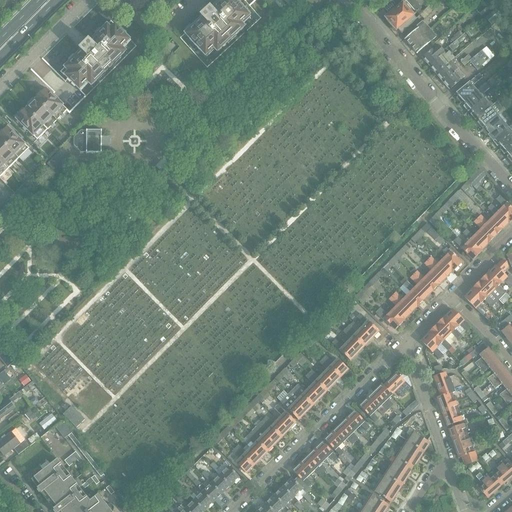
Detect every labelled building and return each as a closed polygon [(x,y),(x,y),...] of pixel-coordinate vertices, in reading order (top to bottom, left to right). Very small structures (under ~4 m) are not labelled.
[(154,0),(151,4),(160,12),(166,6),(159,0),(154,0)] [(186,32),(184,34),(180,38),(207,68),(261,19),(247,4),(243,0),(221,0),(220,2),(211,9),(210,8),(201,16),(202,18),(193,26),(192,27),(190,27),(188,28),(186,30),(186,32)] [(385,17),(386,18),(396,30),(422,7),(416,0),(401,0),(403,2),(385,17)] [(481,16),(492,7),(485,0),(484,0),(479,4),(482,8),(477,12),(481,16)] [(486,18),(492,26),(503,16),(497,9),(486,18)] [(137,47),(130,40),(115,25),(111,21),(107,25),(101,31),(99,30),(95,34),(96,36),(95,37),(90,42),(88,41),(80,49),(81,51),(75,57),(73,56),(69,60),(70,62),(64,68),(60,72),(64,76),(67,79),(68,80),(72,84),(79,91),(86,98),(137,47)] [(411,47),(430,30),(424,22),(404,39),(411,47)] [(430,30),(411,47),(416,54),(436,37),(430,30)] [(457,41),(459,43),(462,41),(461,40),(466,36),(464,34),(457,40),(457,41)] [(493,59),(488,52),(497,44),(493,40),(484,49),(482,51),(472,60),(470,62),(477,70),(482,66),(484,68),(493,59)] [(461,46),(459,43),(457,41),(449,47),(453,52),(461,46)] [(429,66),(444,53),(437,45),(422,58),(429,66)] [(447,64),(451,61),(444,53),(429,66),(435,74),(447,64)] [(470,62),(472,60),(469,55),(461,62),(464,67),(470,62)] [(442,82),(458,69),(455,67),(452,70),(447,64),(435,74),(442,82)] [(458,69),(442,82),(449,90),(464,77),(458,69)] [(476,91),(473,86),(483,78),(480,74),(469,82),(455,94),(463,103),(476,91)] [(470,111),(484,99),(486,97),(484,94),(490,89),(485,84),(476,91),(463,103),(470,111)] [(0,177),(9,169),(19,159),(29,149),(37,140),(47,130),(48,130),(67,110),(63,106),(56,99),(46,89),(42,93),(40,92),(36,96),(33,100),(29,104),(23,110),(19,114),(2,130),(0,132),(0,177)] [(477,119),(491,108),(484,99),(470,111),(477,119)] [(484,128),(498,116),(491,108),(477,119),(484,128)] [(494,140),(508,129),(498,116),(484,128),(494,140)] [(502,149),(511,139),(511,133),(508,129),(494,140),(502,149)] [(74,138),(74,139),(74,145),(72,147),(77,152),(78,151),(80,153),(86,153),(86,154),(87,154),(87,153),(100,153),(100,154),(101,154),(101,130),(100,130),(100,131),(87,131),(87,130),(86,130),(86,131),(81,131),(77,134),(77,136),(76,136),(74,138)] [(508,157),(511,153),(511,139),(502,149),(508,157)] [(68,157),(61,151),(48,165),(54,171),(68,157)] [(475,186),(486,175),(480,169),(469,181),(475,186)] [(469,192),(475,186),(469,181),(463,187),(469,192)] [(457,200),(462,195),(459,191),(454,196),(457,200)] [(452,205),(457,200),(454,196),(449,201),(452,205)] [(511,222),(511,220),(511,207),(501,197),(498,201),(503,206),(499,210),(511,222)] [(511,222),(499,210),(498,211),(491,203),(487,207),(495,214),(492,218),(502,229),(509,222),(509,223),(511,222)] [(444,214),(449,209),(445,205),(440,210),(444,214)] [(439,219),(444,214),(440,210),(435,215),(439,219)] [(502,229),(492,218),(487,223),(476,212),(473,215),(476,218),(495,237),(502,229)] [(487,244),(495,237),(476,218),(473,221),(481,229),(477,233),(487,244)] [(487,244),(477,233),(473,237),(465,229),(462,232),(470,240),(481,251),(482,251),(481,250),(487,244)] [(420,238),(425,233),(421,230),(416,235),(420,238)] [(415,243),(420,238),(416,235),(411,240),(415,243)] [(481,251),(470,240),(465,245),(459,240),(456,243),(473,260),(481,251)] [(405,253),(410,248),(407,244),(402,249),(405,253)] [(454,271),(461,263),(444,246),(441,249),(446,255),(442,259),(454,271)] [(401,258),(405,253),(402,249),(397,255),(401,258)] [(454,271),(442,259),(438,264),(430,256),(427,259),(446,278),(452,271),(453,272),(454,271)] [(392,267),(397,262),(393,258),(388,264),(392,267)] [(439,285),(446,278),(427,259),(423,262),(431,270),(428,274),(439,285)] [(505,262),(502,261),(501,261),(495,267),(495,266),(486,275),(498,287),(502,282),(509,288),(509,287),(511,289),(511,287),(511,277),(509,275),(506,277),(503,274),(505,272),(504,271),(507,267),(505,262)] [(387,272),(392,267),(388,264),(383,269),(387,272)] [(439,285),(428,274),(423,278),(415,270),(412,273),(431,292),(439,285)] [(377,281),(382,276),(379,273),(374,278),(377,281)] [(424,300),(431,292),(412,273),(409,276),(417,284),(413,289),(424,300)] [(498,287),(486,275),(479,282),(498,301),(505,294),(498,287)] [(373,287),(377,281),(374,278),(369,283),(373,287)] [(424,300),(413,289),(405,281),(402,284),(410,292),(406,295),(417,306),(424,300)] [(498,301),(479,282),(472,289),(483,301),(491,308),(498,301)] [(358,301),(370,289),(366,286),(355,298),(358,301)] [(483,301),(472,289),(464,298),(481,315),(483,317),(486,313),(479,306),(483,301)] [(417,306),(406,295),(402,300),(394,292),(390,296),(409,314),(417,306)] [(403,321),(409,314),(390,296),(388,298),(396,306),(391,311),(403,323),(404,321),(403,321)] [(345,314),(350,309),(347,306),(342,311),(345,314)] [(403,323),(391,311),(387,315),(381,309),(378,313),(395,330),(403,323)] [(467,333),(470,329),(471,329),(452,310),(444,319),(455,330),(460,325),(467,333)] [(338,322),(343,317),(340,313),(335,318),(338,322)] [(360,328),(370,339),(377,332),(360,314),(357,318),(361,322),(363,320),(365,323),(360,328)] [(333,327),(338,322),(335,318),(330,323),(333,327)] [(462,337),(455,330),(444,319),(436,326),(448,337),(451,334),(459,341),(462,337)] [(370,339),(360,328),(354,333),(352,331),(353,329),(349,325),(346,329),(363,346),(370,339)] [(509,325),(500,332),(507,340),(511,336),(511,328),(509,325)] [(445,340),(448,337),(436,326),(429,333),(441,344),(448,352),(452,348),(445,340)] [(321,339),(328,332),(325,329),(318,336),(321,339)] [(356,353),(363,346),(346,329),(342,332),(345,335),(342,339),(356,353)] [(436,349),(441,344),(429,333),(421,341),(426,346),(440,360),(443,356),(436,349)] [(349,360),(356,353),(342,339),(338,342),(335,339),(332,343),(349,360)] [(312,349),(317,344),(313,340),(308,345),(312,349)] [(476,351),(479,354),(479,355),(478,355),(481,358),(474,363),(478,368),(494,356),(488,349),(488,348),(484,343),(475,350),(476,351)] [(307,354),(312,349),(308,345),(303,350),(307,354)] [(0,354),(0,358),(3,362),(12,355),(7,349),(0,354)] [(298,363),(303,358),(299,354),(294,359),(298,363)] [(3,362),(7,368),(17,361),(12,355),(3,362)] [(347,370),(337,359),(331,365),(328,362),(330,360),(326,356),(322,360),(340,377),(347,370)] [(500,364),(496,359),(494,356),(478,368),(482,373),(488,368),(491,371),(500,364)] [(469,362),(465,358),(459,362),(463,367),(469,362)] [(293,368),(298,363),(294,359),(289,365),(293,368)] [(333,384),(340,377),(322,360),(319,363),(323,367),(325,366),(328,369),(323,374),(333,384)] [(490,384),(506,372),(500,364),(491,371),(493,374),(486,379),(490,384)] [(441,365),(433,367),(435,373),(443,370),(441,365)] [(284,377),(289,372),(285,369),(280,374),(284,377)] [(333,384),(323,374),(318,379),(315,376),(316,374),(312,370),(308,374),(326,391),(333,384)] [(11,380),(4,371),(0,374),(0,379),(3,384),(4,385),(11,380)] [(435,384),(449,379),(447,372),(433,377),(435,384)] [(503,387),(511,379),(506,372),(490,384),(494,389),(501,384),(503,387)] [(279,382),(284,377),(280,374),(275,379),(279,382)] [(319,398),(326,391),(308,374),(305,377),(309,382),(311,380),(314,383),(308,388),(319,398)] [(397,374),(384,387),(392,395),(395,391),(401,397),(411,388),(397,374)] [(23,378),(28,385),(32,382),(27,375),(23,378)] [(452,381),(450,382),(449,379),(435,384),(440,397),(453,392),(456,391),(452,381)] [(502,400),(511,392),(511,379),(503,387),(505,390),(499,395),(502,400)] [(268,394),(273,389),(269,385),(264,390),(268,394)] [(319,398),(308,388),(303,393),(301,390),(302,389),(298,385),(294,388),(312,406),(319,398)] [(392,395),(384,387),(382,385),(375,392),(391,408),(394,406),(388,399),(392,395)] [(294,388),(287,396),(294,403),(305,413),(312,406),(294,388)] [(263,399),(268,394),(264,390),(259,395),(263,399)] [(375,392),(368,399),(377,409),(381,405),(387,412),(391,408),(375,392)] [(456,397),(455,398),(453,392),(440,397),(437,398),(440,407),(458,401),(456,397)] [(511,392),(502,400),(506,405),(511,400),(511,392)] [(0,405),(0,419),(15,408),(12,403),(19,398),(16,394),(9,399),(0,405)] [(287,396),(280,403),(298,420),(305,413),(294,403),(287,396)] [(377,409),(368,399),(360,407),(376,423),(379,419),(373,413),(377,409)] [(252,409),(257,404),(254,401),(249,406),(252,409)] [(443,416),(459,411),(457,406),(459,405),(458,401),(440,407),(443,416)] [(85,420),(72,407),(71,408),(66,404),(63,407),(67,412),(63,415),(77,428),(85,420)] [(277,420),(288,430),(295,423),(278,405),(274,409),(278,413),(280,411),(283,414),(277,420)] [(247,414),(252,409),(249,406),(244,411),(247,414)] [(30,421),(36,416),(31,410),(25,415),(30,421)] [(464,419),(463,415),(461,416),(459,411),(443,416),(446,426),(450,424),(464,419)] [(348,420),(357,430),(361,427),(365,430),(368,427),(355,413),(348,420)] [(238,424),(243,419),(240,415),(235,420),(238,424)] [(288,430),(277,420),(272,425),(269,422),(271,421),(266,416),(263,420),(281,437),(288,430)] [(452,429),(466,424),(464,419),(450,424),(452,429)] [(233,429),(238,424),(235,420),(230,425),(233,429)] [(274,445),(281,437),(263,420),(260,423),(264,427),(266,425),(269,428),(263,434),(274,445)] [(352,435),(357,430),(348,420),(340,427),(354,441),(356,439),(352,435)] [(451,439),(467,434),(465,429),(467,428),(466,424),(452,429),(448,431),(451,439)] [(496,435),(497,434),(503,432),(498,426),(494,428),(496,435)] [(350,445),(354,441),(340,427),(333,435),(343,445),(347,441),(350,445)] [(18,455),(29,447),(16,429),(0,441),(0,451),(4,456),(14,449),(14,450),(18,455)] [(224,438),(229,433),(226,429),(221,434),(224,438)] [(274,445),(263,434),(259,439),(256,436),(257,434),(253,430),(249,434),(267,452),(274,445)] [(431,444),(426,440),(414,433),(408,442),(425,452),(431,444)] [(101,477),(104,475),(71,434),(68,436),(101,477)] [(217,445),(224,438),(221,434),(216,439),(214,442),(217,445)] [(259,459),(267,452),(249,434),(246,438),(250,442),(251,441),(254,443),(249,449),(259,459)] [(455,449),(472,443),(471,439),(469,439),(467,434),(451,439),(455,449)] [(339,449),(343,445),(333,435),(326,442),(339,456),(342,452),(339,449)] [(382,435),(373,446),(376,449),(382,440),(385,437),(382,435)] [(420,461),(425,452),(408,442),(402,450),(420,461)] [(474,453),(472,447),(474,447),(472,443),(455,449),(458,458),(461,457),(474,453)] [(330,465),(337,458),(324,444),(316,451),(326,461),(330,465)] [(259,459),(249,449),(244,454),(241,451),(243,450),(239,446),(235,449),(252,466),(259,459)] [(373,446),(366,454),(369,456),(376,449),(373,446)] [(245,474),(252,466),(235,449),(232,453),(236,457),(237,455),(240,458),(235,463),(245,474)] [(414,469),(420,461),(402,450),(397,459),(414,469)] [(322,466),(326,461),(316,451),(309,458),(323,472),(326,470),(322,466)] [(80,464),(83,462),(76,452),(72,455),(80,464)] [(475,452),(474,453),(461,457),(464,467),(478,462),(478,461),(485,455),(482,452),(476,457),(475,452)] [(320,475),(323,472),(309,458),(302,465),(312,475),(316,471),(320,475)] [(409,478),(414,469),(397,459),(392,467),(409,478)] [(51,500),(74,482),(57,460),(42,472),(40,470),(39,470),(38,470),(37,470),(36,470),(35,471),(34,472),(34,473),(33,473),(33,474),(33,475),(34,476),(34,477),(31,480),(39,489),(41,487),(51,500)] [(507,461),(503,464),(499,460),(496,463),(508,478),(511,474),(511,466),(508,462),(507,461)] [(220,468),(214,462),(211,466),(216,472),(220,468)] [(501,484),(508,478),(496,463),(493,465),(496,469),(492,473),(501,484)] [(307,479),(312,475),(302,465),(294,472),(299,477),(308,486),(312,483),(307,479)] [(403,486),(409,478),(392,467),(386,476),(403,486)] [(220,468),(216,472),(221,477),(231,487),(239,479),(229,469),(225,473),(220,468)] [(354,473),(351,471),(348,468),(344,473),(350,478),(354,473)] [(211,477),(205,471),(201,474),(207,480),(211,477)] [(492,473),(488,477),(484,473),(481,475),(493,490),(501,484),(492,473)] [(486,497),(493,490),(481,475),(478,478),(482,482),(477,486),(486,497)] [(96,485),(99,483),(94,476),(91,479),(96,485)] [(398,495),(403,486),(386,476),(381,484),(398,495)] [(221,477),(216,481),(211,477),(207,480),(222,495),(231,487),(221,477)] [(311,489),(308,486),(299,477),(294,481),(303,490),(306,494),(307,494),(311,489)] [(199,489),(202,485),(196,479),(193,483),(199,489)] [(303,490),(294,481),(293,479),(284,488),(294,498),(297,501),(302,495),(304,496),(306,494),(303,490)] [(347,485),(339,479),(334,485),(336,487),(337,488),(342,492),(347,485)] [(60,511),(75,511),(90,501),(74,482),(51,500),(60,511)] [(392,503),(398,495),(381,484),(375,493),(392,503)] [(222,495),(212,485),(207,490),(202,485),(199,489),(204,493),(214,503),(222,495)] [(111,495),(114,493),(109,486),(106,489),(111,495)] [(184,491),(190,497),(194,493),(188,487),(184,491)] [(342,492),(337,488),(336,487),(329,494),(335,499),(342,492)] [(286,507),(294,498),(284,488),(275,496),(286,507)] [(351,505),(356,497),(347,491),(344,495),(344,494),(341,499),(346,502),(351,505)] [(204,493),(199,498),(194,493),(190,497),(195,502),(205,511),(214,503),(204,493)] [(313,500),(307,494),(306,494),(304,496),(303,497),(309,503),(313,500)] [(108,505),(107,505),(98,495),(90,501),(75,511),(113,511),(114,511),(114,510),(114,509),(114,508),(114,507),(113,506),(112,505),(111,505),(110,504),(109,504),(108,505)] [(176,499),(182,505),(185,502),(179,496),(176,499)] [(273,511),(280,511),(286,507),(275,496),(267,505),(273,511)] [(380,511),(386,511),(390,506),(373,496),(368,504),(380,511)] [(343,507),(345,502),(346,502),(341,499),(338,504),(334,507),(340,511),(343,507)] [(187,511),(204,511),(205,511),(195,502),(186,510),(187,511)] [(304,508),(298,502),(294,505),(300,511),(304,508)] [(329,507),(324,503),(320,507),(324,511),(329,507)]
